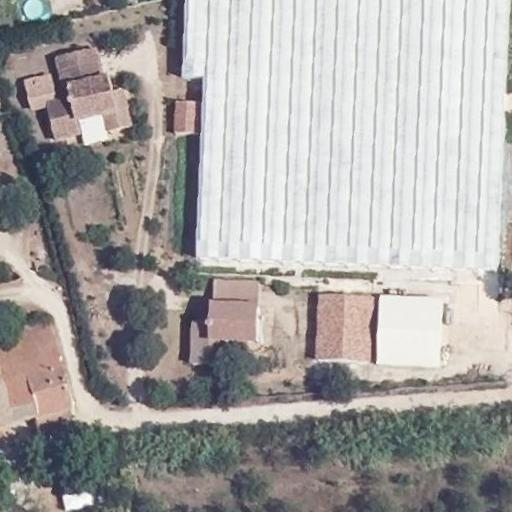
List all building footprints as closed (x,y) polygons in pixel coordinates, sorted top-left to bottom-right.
[(374,278),(385,0),(206,0),(196,271),(374,278)] [(72,97),(48,102),(56,139),(80,134),(77,119),(104,113),(108,132),(133,127),(129,110),(119,112),(110,73),(103,75),(97,48),(55,57),(62,86),(72,84),(74,96),(72,97)] [(494,95),(511,94),(511,59),(510,60),(510,70),(493,71),(494,95)] [(199,136),(201,103),(176,101),(174,134),(199,136)] [(480,241),(511,240),(511,202),(480,203),(480,241)] [(222,362),(222,344),(261,345),(262,280),(214,280),(213,321),(191,321),(190,362),(222,362)] [(319,297),(320,363),(375,363),(375,296),(319,297)] [(380,298),(381,370),(444,369),(443,297),(380,298)] [(51,347),(46,324),(11,333),(17,355),(51,347)] [(11,333),(0,336),(0,398),(7,426),(33,419),(22,377),(17,355),(11,333)] [(56,368),(51,347),(17,355),(22,377),(56,368)] [(67,411),(56,368),(22,377),(33,419),(67,411)]
